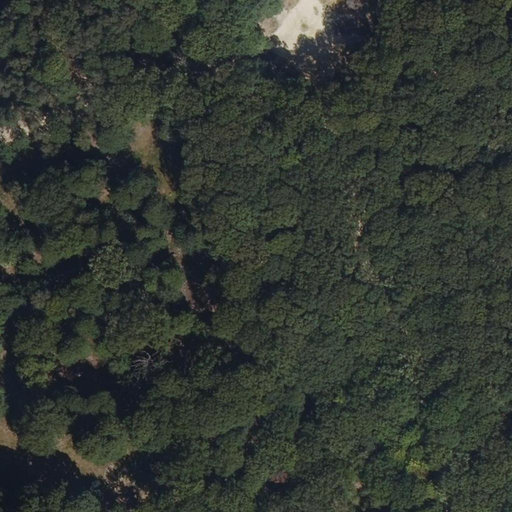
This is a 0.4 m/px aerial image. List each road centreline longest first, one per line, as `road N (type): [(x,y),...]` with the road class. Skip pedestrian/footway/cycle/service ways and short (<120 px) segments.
road 1 (unknown): [(447,511),(314,25)]
road 2 (unknown): [(0,133),(314,25)]
road 3 (unknown): [(511,258),(314,25)]
road 4 (unknown): [(511,106),(237,0)]
